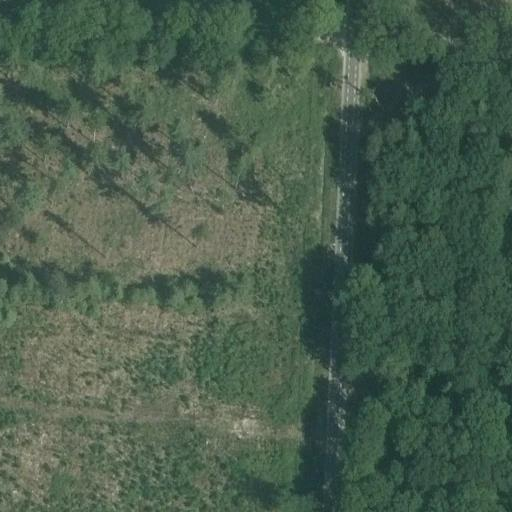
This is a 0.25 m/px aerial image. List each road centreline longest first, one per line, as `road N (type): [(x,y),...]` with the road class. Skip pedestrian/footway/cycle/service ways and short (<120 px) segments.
road 1 (unclassified): [(331,511),(354,0)]
road 2 (track): [(0,25),(511,46)]
